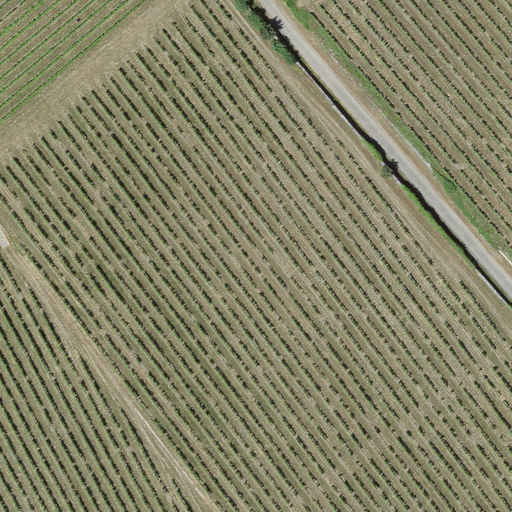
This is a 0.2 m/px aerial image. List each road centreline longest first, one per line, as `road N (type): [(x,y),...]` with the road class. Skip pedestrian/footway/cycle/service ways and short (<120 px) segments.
road 1 (track): [(269,0),(511,290)]
road 2 (track): [(207,511),(0,235)]
